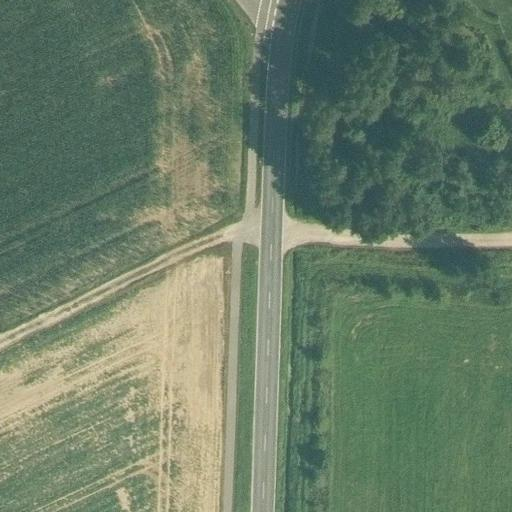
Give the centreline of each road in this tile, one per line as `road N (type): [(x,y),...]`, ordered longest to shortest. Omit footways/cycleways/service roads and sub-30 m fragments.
road 1 (secondary): [(291,0),(262,511)]
road 2 (track): [(0,336),(248,225),(273,227)]
